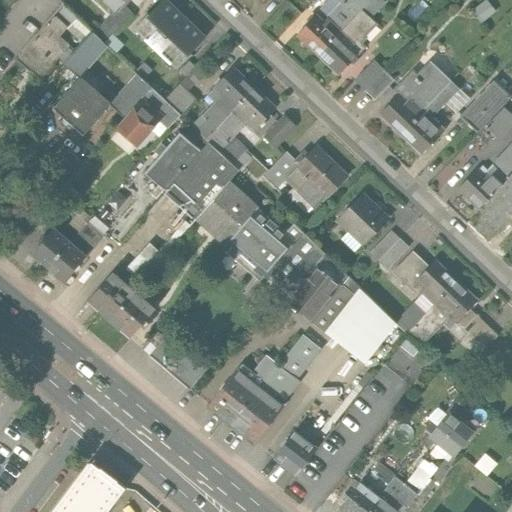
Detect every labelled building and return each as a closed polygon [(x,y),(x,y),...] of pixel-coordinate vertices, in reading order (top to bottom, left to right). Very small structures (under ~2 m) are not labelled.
[(98,0),(112,12),(92,35),(103,44),(130,14),(123,8),(128,2),(125,0),(92,0),(96,3),(98,0)] [(161,0),(135,27),(155,47),(184,18),(166,0),(161,0)] [(336,0),(340,3),(321,23),(335,36),(360,11),(370,0),(369,0),(336,0)] [(370,0),(360,11),(369,19),(384,3),(380,0),(370,0)] [(494,13),(484,1),(469,13),(479,25),(494,13)] [(55,60),(62,65),(67,60),(64,58),(70,52),(65,48),(67,46),(57,37),(66,28),(64,26),(68,22),(69,23),(74,18),(61,7),(14,60),(39,82),(51,68),(50,66),(55,60)] [(375,25),(369,19),(360,11),(335,36),(356,56),(363,48),(360,45),(364,40),(362,38),(375,25)] [(316,56),(335,36),(321,23),(313,16),(294,35),(316,56)] [(204,37),(184,18),(155,47),(175,67),(204,37)] [(106,47),(103,44),(92,35),(90,33),(67,60),(62,65),(77,79),(80,76),(106,47)] [(337,76),(356,56),(335,36),(316,56),(337,76)] [(394,81),(373,61),(354,81),(374,101),(394,81)] [(391,93),(396,98),(416,117),(421,112),(449,83),(428,63),(416,76),(411,71),(391,93)] [(198,128),(207,137),(254,89),(233,69),(207,96),(215,103),(201,117),(205,121),(198,128)] [(166,130),(179,116),(163,101),(134,75),(110,103),(108,105),(123,118),(142,98),(162,116),(157,122),(166,130)] [(82,134),(108,105),(110,103),(80,76),(77,79),(52,107),(82,134)] [(477,133),(484,126),(502,107),(510,99),(493,82),(460,117),(477,133)] [(449,83),(421,112),(430,120),(439,111),(449,120),(468,101),(449,83)] [(177,86),(163,101),(179,116),(193,100),(177,86)] [(204,140),(208,144),(237,172),(249,160),(242,153),(244,151),(231,139),(247,122),(255,130),(275,109),(254,89),(207,137),(204,140)] [(136,145),(157,122),(162,116),(142,98),(123,118),(116,127),(136,145)] [(398,136),(416,117),(396,98),(378,116),(398,136)] [(511,128),(511,116),(502,107),(484,126),(500,141),(511,128)] [(442,132),(430,120),(421,112),(416,117),(398,136),(419,155),(442,132)] [(281,117),(261,139),(273,149),(293,128),(281,117)] [(143,173),(165,192),(200,152),(179,133),(143,173)] [(508,179),(511,174),(511,142),(492,164),(508,179)] [(228,183),(237,172),(208,144),(200,152),(165,192),(122,243),(152,268),(195,219),(228,183)] [(317,147),(297,167),(326,196),(346,176),(317,147)] [(275,189),(284,181),(297,167),(285,154),(262,176),(275,189)] [(326,196),(297,167),(284,181),(313,210),(326,196)] [(456,192),(477,212),(501,187),(503,185),(489,172),(484,177),(477,171),(456,192)] [(195,219),(224,245),(257,209),(228,183),(195,219)] [(511,203),(511,197),(501,187),(477,212),(497,231),(511,215),(511,206),(510,205),(511,203)] [(362,194),(335,221),(361,246),(387,219),(362,194)] [(78,211),(57,237),(67,245),(87,220),(88,221),(92,217),(95,214),(88,209),(83,215),(78,211)] [(253,271),(261,278),(301,233),(292,225),(284,234),(257,209),(224,245),(229,250),(225,254),(232,261),(242,250),(258,265),(253,271)] [(87,220),(67,245),(82,257),(85,259),(108,231),(92,217),(88,221),(87,220)] [(30,258),(45,270),(67,245),(57,237),(51,232),(30,258)] [(257,284),(284,304),(314,268),(324,255),(301,233),(261,278),(257,284)] [(407,249),(390,233),(369,255),(386,271),(407,249)] [(82,257),(67,245),(45,270),(61,283),(82,257)] [(392,273),(418,298),(421,295),(424,291),(417,284),(430,270),(412,252),(392,273)] [(424,291),(421,295),(432,306),(456,282),(437,263),(430,270),(417,284),(424,291)] [(284,304),(309,324),(338,288),(314,268),(284,304)] [(86,302),(107,320),(133,291),(112,272),(86,302)] [(347,279),(338,288),(309,324),(322,334),(353,298),(358,301),(363,294),(347,279)] [(477,303),(456,282),(432,306),(446,320),(449,316),(456,323),(469,311),(477,303)] [(154,309),(133,291),(107,320),(128,339),(154,309)] [(403,335),(432,306),(421,295),(418,298),(392,324),(403,335)] [(495,337),(469,311),(456,323),(449,316),(446,320),(441,325),(474,359),(495,337)] [(154,341),(197,379),(216,358),(172,320),(154,341)] [(265,357),(254,371),(281,392),(282,391),(288,396),(299,382),(296,380),(319,351),(302,336),(277,366),(265,357)] [(411,358),(418,350),(404,339),(398,347),(411,358)] [(207,407),(231,426),(259,390),(250,383),(256,376),(241,364),(207,407)] [(281,407),(259,390),(231,426),(252,443),(281,407)] [(449,414),(430,438),(453,457),(472,433),(449,414)] [(296,434),(274,461),(294,476),(332,429),(318,417),(301,438),(296,434)] [(439,488),(447,493),(462,473),(471,480),(477,473),(460,460),(439,488)] [(422,462),(403,485),(414,494),(433,471),(422,462)] [(91,463),(53,511),(107,511),(123,491),(125,489),(91,463)] [(378,465),(362,485),(379,499),(395,479),(378,465)] [(395,479),(379,499),(395,511),(404,511),(417,496),(414,494),(403,485),(395,479)] [(338,511),(339,511),(368,511),(379,499),(362,485),(360,484),(338,511)] [(395,511),(379,499),(368,511),(395,511)]
